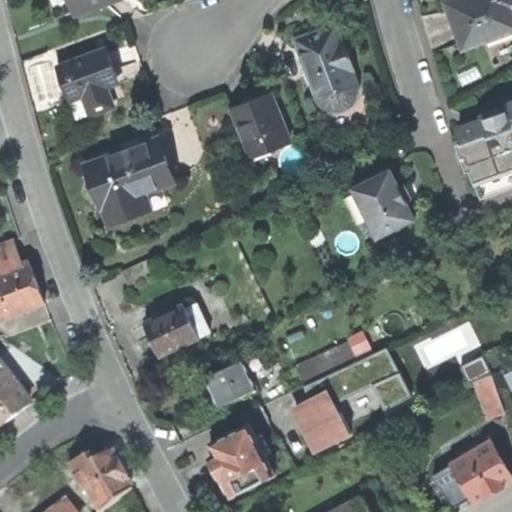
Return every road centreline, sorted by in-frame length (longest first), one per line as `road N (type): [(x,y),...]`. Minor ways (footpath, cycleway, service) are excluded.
road 1 (residential): [(0,70),(50,236),(122,392)]
road 2 (residential): [(393,0),(467,209)]
road 3 (residential): [(122,392),(0,467)]
road 4 (residential): [(122,392),(182,511)]
